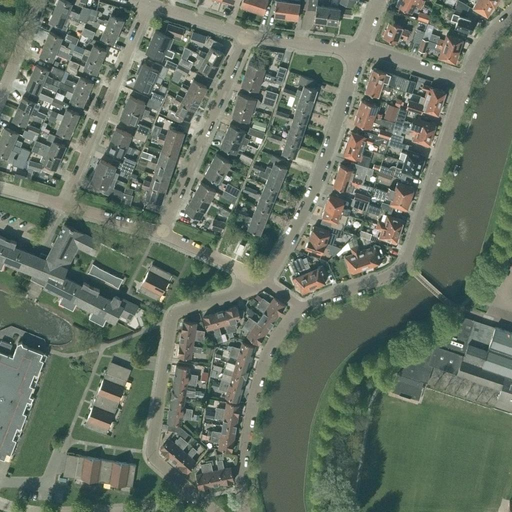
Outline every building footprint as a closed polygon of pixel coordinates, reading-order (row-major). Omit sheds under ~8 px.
[(57,4),(55,9),(87,22),(88,19),(89,19),(92,9),(83,6),(80,14),(69,10),(72,3),(64,0),(56,0),(55,4),(57,4)] [(242,0),(241,6),(253,10),(255,0),(242,0)] [(255,0),(253,10),(264,13),(268,0),(255,0)] [(274,16),(286,17),(288,2),(277,0),(274,16)] [(298,0),(288,0),(288,2),(286,17),(298,19),(301,0),(298,0)] [(317,10),(316,21),(327,23),(329,8),(318,6),(318,0),(304,0),(304,9),(317,10)] [(353,11),(345,10),(346,5),(352,7),(354,0),(340,0),(340,3),(339,9),(329,8),(327,23),(339,24),(340,16),(352,17),(353,11)] [(421,8),(423,4),(414,0),(399,0),(397,4),(412,12),(415,5),(421,8)] [(467,13),(470,6),(459,0),(457,0),(455,9),(467,13)] [(481,11),(487,15),(493,5),(484,0),(475,0),(475,1),(477,2),(472,9),(479,13),(481,11)] [(474,26),(476,20),(465,17),(467,13),(449,7),(447,16),(449,16),(448,19),(457,21),(455,27),(472,33),(472,31),(473,31),(475,27),(474,26)] [(50,21),(58,24),(56,29),(65,33),(68,27),(63,25),(65,19),(77,24),(78,23),(84,25),(85,22),(87,22),(55,9),(53,14),(51,14),(49,19),(51,19),(50,21)] [(92,9),(89,19),(94,21),(94,20),(96,21),(99,11),(92,9)] [(418,19),(428,22),(430,15),(420,12),(418,19)] [(108,22),(101,19),(99,22),(95,20),(94,22),(107,26),(119,31),(121,26),(122,26),(124,22),(123,21),(124,20),(112,15),(108,22)] [(396,41),(397,42),(399,37),(406,39),(409,31),(403,28),(403,27),(390,21),(386,30),(385,30),(383,34),(384,35),(384,37),(391,40),(392,41),(394,42),(396,41)] [(119,31),(107,26),(94,22),(93,26),(105,30),(102,37),(114,42),(115,41),(116,41),(117,37),(119,31)] [(184,29),(169,24),(166,32),(181,37),(184,29)] [(84,27),(81,34),(93,38),(95,32),(84,27)] [(417,28),(416,32),(413,41),(420,44),(424,32),(425,31),(417,28)] [(463,41),(462,40),(463,39),(447,34),(445,41),(439,39),(440,35),(432,32),(432,30),(426,28),(423,39),(459,50),(460,46),(461,46),(463,41)] [(151,41),(166,48),(171,36),(156,30),(151,41)] [(65,47),(66,45),(60,43),(62,37),(51,32),(50,32),(45,44),(72,55),(72,54),(69,53),(71,49),(65,47)] [(79,38),(68,33),(65,40),(77,44),(79,38)] [(199,54),(219,65),(222,60),(223,61),(225,56),(224,56),(225,54),(220,51),(224,45),(210,38),(207,44),(211,47),(207,54),(201,50),(199,54)] [(458,54),(459,50),(423,39),(420,49),(419,50),(424,51),(425,51),(425,50),(427,45),(442,50),(440,56),(455,61),(456,60),(457,60),(458,55),(458,54)] [(151,41),(146,52),(162,59),(164,53),(172,57),(175,52),(166,48),(151,41)] [(70,59),(72,55),(45,44),(41,54),(53,59),(55,53),(70,59)] [(86,49),(80,47),(76,45),(74,50),(84,54),(101,62),(106,50),(94,45),(92,51),(86,49)] [(101,62),(84,54),(74,50),(72,54),(76,55),(82,58),(82,59),(88,61),(85,67),(97,72),(101,62)] [(214,74),(215,75),(217,71),(216,71),(219,65),(199,54),(197,58),(204,61),(200,69),(213,76),(214,74)] [(179,64),(190,69),(193,63),(183,58),(182,57),(179,63),(179,64)] [(178,64),(167,59),(164,66),(169,68),(175,70),(178,64)] [(68,66),(78,70),(77,69),(79,64),(70,60),(68,66)] [(262,78),(276,82),(275,83),(282,85),(287,69),(280,67),(277,77),(264,72),(265,67),(264,67),(265,64),(256,61),(255,64),(249,62),(246,74),(262,79),(262,78)] [(144,63),(139,75),(155,81),(157,75),(164,78),(169,68),(164,66),(155,62),(153,67),(144,63)] [(58,87),(59,86),(60,83),(57,82),(58,81),(46,76),(49,69),(36,64),(31,76),(44,81),(58,87)] [(176,69),(187,75),(190,69),(179,64),(176,69)] [(52,72),(63,77),(65,71),(54,66),(52,72)] [(76,75),(78,70),(68,66),(66,71),(76,75)] [(392,87),(405,91),(405,90),(406,91),(409,80),(391,74),(390,74),(386,73),(386,72),(373,68),(369,80),(391,87),(392,87)] [(258,90),(262,79),(246,74),(242,85),(258,90)] [(139,75),(134,85),(150,92),(155,81),(139,75)] [(315,79),(301,75),(298,83),(305,85),(303,90),(298,89),(297,92),(291,90),(289,95),(296,97),(297,95),(313,101),(317,89),(313,87),(315,79)] [(39,92),(42,85),(57,92),(59,87),(58,87),(44,81),(31,76),(27,87),(32,89),(30,94),(41,99),(51,103),(51,104),(54,98),(41,93),(41,92),(39,92)] [(61,81),(61,82),(64,83),(88,93),(93,82),(81,77),(78,84),(66,79),(63,77),(61,81)] [(207,87),(194,80),(190,87),(183,84),(181,87),(188,91),(201,98),(207,87)] [(369,80),(365,91),(379,95),(381,87),(390,90),(391,87),(369,80)] [(409,80),(406,91),(412,93),(416,82),(409,80)] [(88,93),(64,83),(61,82),(61,81),(60,83),(59,86),(63,87),(74,92),(71,99),(83,105),(88,93)] [(442,103),(446,92),(423,84),(422,88),(428,90),(425,98),(442,103)] [(278,93),(266,89),(264,96),(272,98),(276,100),(278,93)] [(196,109),(201,98),(188,91),(184,98),(178,95),(176,98),(196,109)] [(161,103),(164,97),(154,92),(151,98),(150,98),(161,103)] [(260,99),(256,98),(240,93),(236,105),(252,110),(255,110),(256,106),(259,107),(261,100),(260,99)] [(39,104),(41,99),(30,94),(28,99),(23,97),(18,108),(30,113),(36,115),(35,115),(45,119),(46,118),(47,114),(33,108),(35,102),(39,104)] [(297,95),(296,97),(294,100),(293,106),(297,107),(297,108),(310,112),(313,101),(297,95)] [(144,115),(148,116),(154,118),(155,117),(149,114),(150,111),(144,108),(146,102),(130,96),(125,107),(141,114),(144,115)] [(276,100),(272,98),(264,96),(262,104),(272,107),(274,107),(276,100)] [(439,114),(442,103),(425,98),(421,96),(418,103),(410,100),(407,109),(422,114),(423,109),(439,114)] [(62,109),(65,101),(54,97),(54,98),(51,104),(53,105),(62,109)] [(158,110),(161,103),(150,98),(147,105),(158,110)] [(190,120),(196,109),(176,98),(174,102),(180,105),(176,112),(170,109),(166,116),(181,122),(184,117),(190,120)] [(360,101),(359,105),(360,107),(359,111),(381,118),(382,114),(376,112),(378,104),(363,99),(362,100),(360,101)] [(394,121),(399,107),(388,104),(385,114),(384,117),(391,119),(394,121)] [(236,105),(233,116),(249,121),(252,110),(236,105)] [(144,115),(141,114),(125,107),(121,118),(136,124),(139,118),(142,119),(144,115)] [(30,113),(18,108),(13,119),(26,124),(30,113)] [(310,112),(297,108),(293,119),(306,123),(310,112)] [(59,113),(52,110),(50,109),(47,114),(48,114),(57,118),(63,120),(65,115),(59,112),(59,113)] [(63,120),(62,120),(74,125),(79,114),(67,109),(65,115),(63,120)] [(356,115),(354,120),(355,122),(371,127),(373,121),(388,126),(387,129),(386,128),(385,131),(392,133),(395,123),(395,122),(390,121),(383,118),(381,118),(359,111),(358,115),(356,115)] [(43,124),(45,119),(35,115),(34,120),(43,124)] [(402,125),(432,135),(436,124),(431,122),(431,123),(414,117),(412,122),(404,120),(402,125)] [(302,134),(306,123),(293,119),(290,130),(302,134)] [(70,136),(74,125),(62,120),(58,131),(70,136)] [(255,120),(252,127),(265,131),(267,124),(255,120)] [(392,133),(390,139),(402,143),(404,135),(401,134),(402,132),(410,135),(411,132),(416,134),(413,140),(424,143),(424,144),(429,146),(432,135),(402,125),(395,122),(395,123),(392,133)] [(150,128),(139,123),(136,131),(147,135),(150,128)] [(230,124),(225,135),(247,144),(249,139),(243,137),(246,131),(230,124)] [(38,135),(41,129),(30,125),(28,131),(38,135)] [(154,126),(151,133),(158,136),(161,129),(154,126)] [(18,133),(6,127),(5,129),(3,128),(1,133),(3,134),(1,139),(22,148),(23,148),(20,147),(23,142),(15,138),(18,133)] [(177,130),(170,127),(167,135),(160,133),(159,137),(180,144),(184,132),(181,131),(177,130)] [(265,132),(250,127),(248,133),(263,138),(265,132)] [(127,146),(132,135),(116,128),(111,140),(132,148),(127,146)] [(25,129),(25,130),(22,136),(33,141),(33,140),(36,141),(38,136),(38,135),(28,131),(25,129)] [(347,141),(347,143),(364,148),(366,141),(373,143),(373,142),(380,145),(381,143),(382,138),(383,137),(381,136),(375,134),(361,129),(359,134),(352,132),(351,136),(348,137),(347,141)] [(380,129),(378,135),(381,136),(383,137),(390,139),(392,133),(385,131),(380,129)] [(302,134),(290,130),(286,142),(299,146),(302,134)] [(145,141),(147,135),(136,131),(134,137),(145,141)] [(67,147),(66,146),(66,145),(61,143),(64,139),(50,133),(47,139),(53,141),(51,146),(36,140),(34,145),(61,157),(63,152),(65,152),(67,147)] [(244,150),(247,144),(225,135),(221,146),(236,153),(238,147),(244,150)] [(176,156),(180,144),(159,137),(158,140),(165,142),(162,151),(176,156)] [(20,153),(22,148),(1,139),(0,140),(0,151),(8,155),(11,149),(20,153)] [(390,139),(388,145),(403,149),(402,152),(399,160),(422,167),(426,155),(407,149),(409,145),(402,143),(390,139)] [(107,150),(122,157),(125,151),(130,153),(132,148),(111,140),(107,150)] [(295,157),(299,146),(286,142),(282,153),(295,157)] [(346,150),(345,154),(359,159),(357,164),(368,168),(371,158),(362,155),(364,148),(347,143),(345,148),(346,150)] [(60,162),(59,162),(61,157),(34,145),(32,150),(47,157),(44,163),(56,168),(57,167),(58,168),(60,162)] [(150,153),(143,151),(141,157),(149,159),(150,153)] [(152,156),(151,160),(173,167),(176,156),(162,151),(159,159),(152,156)] [(236,177),(238,172),(228,167),(231,161),(217,153),(211,164),(236,177)] [(253,159),(242,154),(238,160),(250,165),(253,159)] [(259,171),(259,172),(264,174),(265,174),(266,171),(283,178),(287,167),(283,165),(286,159),(273,154),(270,160),(275,162),(272,168),(272,167),(267,166),(266,168),(261,166),(259,171)] [(19,165),(18,168),(24,170),(25,167),(27,161),(28,161),(29,160),(27,160),(15,156),(13,164),(19,165)] [(126,157),(123,163),(134,167),(136,161),(126,157)] [(96,171),(117,179),(119,174),(114,172),(116,166),(101,159),(96,171)] [(25,167),(24,170),(26,171),(27,168),(28,168),(41,172),(44,164),(30,160),(29,160),(28,161),(27,161),(25,167)] [(169,179),(173,167),(151,160),(150,164),(157,166),(154,175),(169,179)] [(381,165),(379,171),(380,171),(388,174),(392,175),(399,177),(404,179),(406,174),(418,178),(422,167),(399,160),(397,166),(395,166),(394,165),(393,165),(393,166),(392,166),(391,166),(391,167),(390,167),(390,168),(381,165)] [(337,176),(363,184),(366,174),(372,176),(374,170),(368,168),(357,164),(352,162),(350,168),(341,165),(340,167),(339,168),(338,171),(339,172),(337,176)] [(131,174),(134,167),(123,163),(120,170),(131,174)] [(231,175),(236,177),(211,164),(205,174),(220,182),(223,176),(229,179),(231,175)] [(24,178),(26,171),(24,170),(18,168),(17,168),(15,175),(24,178)] [(109,183),(114,185),(117,179),(96,171),(91,182),(107,188),(109,183)] [(265,174),(264,174),(259,172),(258,175),(263,176),(268,178),(266,184),(278,189),(283,178),(266,171),(265,174)] [(392,175),(388,174),(380,171),(378,178),(389,182),(392,175)] [(145,179),(143,183),(165,190),(169,179),(154,175),(152,182),(145,179)] [(334,186),(350,191),(353,192),(355,186),(360,188),(361,184),(363,184),(337,176),(336,179),(335,179),(334,183),(335,185),(334,186)] [(216,190),(201,182),(195,192),(210,200),(216,190)] [(161,203),(165,190),(143,183),(142,187),(149,190),(145,203),(155,207),(157,201),(161,203)] [(228,183),(224,190),(237,197),(240,190),(228,183)] [(399,183),(396,191),(395,190),(389,188),(387,192),(411,200),(415,188),(399,183)] [(278,189),(266,184),(261,195),(273,200),(278,189)] [(111,187),(108,194),(121,198),(123,192),(111,187)] [(237,197),(224,190),(221,196),(234,203),(237,197)] [(122,198),(121,199),(120,201),(131,205),(132,202),(133,195),(123,192),(121,198),(122,198)] [(200,219),(210,200),(195,192),(185,211),(200,219)] [(356,192),(354,199),(369,203),(371,197),(356,192)] [(411,200),(387,192),(386,195),(393,198),(393,197),(394,197),(392,205),(408,210),(411,200)] [(269,212),(273,200),(261,195),(257,207),(269,212)] [(349,202),(330,196),(329,198),(328,198),(327,202),(328,203),(326,208),(348,215),(350,210),(346,208),(349,202)] [(371,198),(370,203),(380,207),(382,202),(371,198)] [(352,205),(366,210),(368,204),(354,199),(352,205)] [(381,207),(369,203),(367,210),(379,214),(381,207)] [(265,222),(269,212),(257,207),(253,217),(248,215),(248,216),(252,217),(265,222)] [(346,231),(343,229),(348,215),(326,208),(325,212),(324,213),(322,216),(323,217),(323,218),(332,222),(330,227),(346,232),(346,231)] [(214,219),(211,228),(223,231),(226,222),(230,211),(227,210),(222,221),(214,219)] [(249,213),(243,210),(241,215),(246,218),(245,221),(250,223),(248,228),(260,233),(265,222),(252,217),(248,216),(248,215),(249,213)] [(379,225),(400,232),(404,221),(388,215),(385,225),(383,224),(384,222),(380,221),(379,225)] [(64,278),(67,268),(66,268),(77,246),(94,254),(99,243),(80,233),(73,229),(74,228),(71,226),(70,227),(65,224),(49,256),(42,252),(41,256),(15,246),(17,241),(11,239),(6,238),(7,237),(1,234),(0,237),(0,267),(2,268),(5,261),(34,272),(32,279),(63,295),(59,301),(73,308),(77,302),(93,310),(89,317),(103,324),(107,317),(115,321),(119,313),(131,319),(138,307),(116,295),(112,301),(98,294),(100,289),(94,287),(90,285),(84,282),(83,286),(64,278)] [(314,225),(310,237),(327,243),(329,235),(335,237),(344,237),(346,232),(330,227),(329,230),(314,225)] [(400,232),(379,225),(377,229),(381,230),(382,229),(383,229),(381,238),(397,243),(400,232)] [(372,234),(360,230),(359,236),(364,238),(370,240),(372,234)] [(342,248),(327,243),(310,237),(309,237),(309,238),(305,249),(323,254),(325,247),(330,248),(328,253),(335,255),(342,248)] [(360,250),(356,237),(353,239),(363,268),(367,266),(368,267),(372,266),(372,265),(374,264),(369,248),(359,251),(359,250),(360,250)] [(352,248),(352,249),(353,252),(354,252),(354,253),(346,256),(349,267),(348,267),(350,272),(352,272),(353,272),(357,271),(357,270),(363,268),(353,239),(349,241),(352,248)] [(343,247),(342,248),(344,251),(352,248),(349,241),(343,247)] [(245,245),(240,243),(236,253),(240,255),(245,245)] [(376,244),(374,244),(375,246),(369,248),(374,264),(375,264),(376,264),(380,263),(380,262),(382,261),(380,256),(383,255),(380,245),(376,244)] [(314,286),(304,265),(301,257),(295,260),(300,272),(303,271),(304,273),(293,278),(296,287),(300,285),(303,291),(314,286)] [(304,265),(314,287),(325,282),(323,276),(326,274),(322,265),(311,270),(308,263),(304,265)] [(113,285),(119,288),(124,279),(117,277),(99,268),(93,264),(88,274),(95,276),(113,285)] [(172,274),(152,264),(146,277),(166,287),(172,274)] [(146,277),(139,291),(159,301),(166,287),(146,277)] [(270,303),(263,298),(261,302),(279,315),(286,305),(274,297),(270,303)] [(259,302),(253,298),(250,303),(256,306),(259,302)] [(272,324),(279,315),(261,302),(258,306),(265,311),(261,317),(272,324)] [(238,306),(226,310),(232,331),(237,330),(235,321),(241,319),(241,318),(239,310),(238,306)] [(226,310),(215,313),(219,326),(226,324),(228,332),(230,337),(234,336),(232,331),(226,310)] [(219,326),(215,313),(203,317),(207,329),(214,327),(217,336),(221,334),(219,326)] [(443,335),(439,346),(464,354),(462,359),(511,376),(511,332),(495,327),(462,316),(442,334),(443,335)] [(272,325),(272,324),(261,317),(257,323),(249,318),(247,321),(266,334),(272,325)] [(183,320),(182,332),(204,336),(205,331),(196,329),(197,323),(183,320)] [(247,321),(244,326),(248,329),(251,331),(247,336),(259,344),(266,334),(247,321)] [(182,332),(180,344),(193,346),(195,339),(203,340),(204,336),(182,332)] [(0,456),(5,459),(8,452),(11,453),(16,440),(13,439),(17,428),(21,429),(26,414),(23,413),(28,401),(31,402),(33,397),(30,395),(33,387),(31,387),(36,375),(38,375),(44,359),(41,358),(43,352),(38,350),(23,345),(22,341),(19,343),(18,343),(13,356),(9,354),(12,345),(3,341),(1,340),(0,343),(0,456)] [(232,346),(231,351),(252,357),(256,346),(243,342),(241,348),(232,346)] [(431,343),(397,373),(421,381),(423,382),(424,381),(427,382),(433,365),(501,388),(498,397),(511,402),(511,376),(462,359),(464,354),(439,346),(435,344),(435,345),(431,343)] [(202,347),(193,346),(180,344),(178,356),(192,358),(193,351),(202,352),(202,347)] [(249,368),(252,357),(231,351),(229,355),(238,358),(236,364),(249,368)] [(225,368),(224,373),(232,375),(233,375),(246,379),(249,368),(236,364),(234,371),(225,368)] [(189,374),(190,367),(177,365),(175,376),(197,380),(198,375),(189,374)] [(101,385),(122,394),(127,380),(106,372),(101,385)] [(422,386),(423,382),(421,381),(397,373),(396,378),(395,378),(391,389),(391,391),(400,394),(410,397),(419,400),(424,387),(422,386)] [(242,390),(246,379),(233,375),(232,375),(231,381),(222,379),(221,383),(242,390)] [(187,390),(187,389),(195,391),(196,388),(187,387),(188,383),(196,384),(197,380),(175,376),(173,388),(187,390)] [(242,390),(221,383),(219,388),(228,391),(226,397),(239,401),(242,390)] [(96,399),(117,407),(122,394),(101,385),(96,399)] [(173,388),(171,399),(185,401),(186,394),(195,396),(195,391),(187,389),(187,390),(173,388)] [(90,413),(111,421),(117,407),(96,399),(90,413)] [(171,399),(170,410),(192,414),(192,413),(192,409),(184,408),(185,401),(171,399)] [(225,409),(217,408),(216,412),(238,416),(240,404),(227,402),(225,409)] [(192,414),(170,410),(168,422),(181,424),(182,417),(191,419),(192,414)] [(236,428),(238,416),(216,412),(215,417),(223,418),(222,425),(236,428)] [(85,426),(106,435),(111,421),(90,413),(85,426)] [(234,439),(236,428),(222,425),(221,432),(213,431),(209,430),(208,435),(212,435),(234,439)] [(181,435),(185,439),(189,434),(186,430),(181,435)] [(211,440),(220,442),(219,448),(232,451),(234,439),(212,435),(211,440)] [(161,449),(170,456),(184,439),(180,436),(175,443),(169,438),(161,449)] [(170,456),(178,464),(187,454),(182,450),(188,443),(184,439),(170,456)] [(178,464),(187,472),(196,462),(191,457),(197,451),(193,447),(187,454),(178,464)] [(75,477),(90,480),(93,458),(78,455),(75,477)] [(90,480),(104,482),(107,460),(93,458),(90,480)] [(219,469),(222,483),(234,480),(231,467),(225,468),(223,459),(218,460),(220,469),(219,469)] [(104,482),(118,484),(122,462),(107,460),(104,482)] [(118,484),(133,487),(137,464),(122,462),(118,484)] [(206,463),(211,485),(222,483),(219,469),(213,471),(211,462),(206,463)] [(203,473),(196,474),(199,488),(211,485),(206,463),(201,464),(203,473)]
